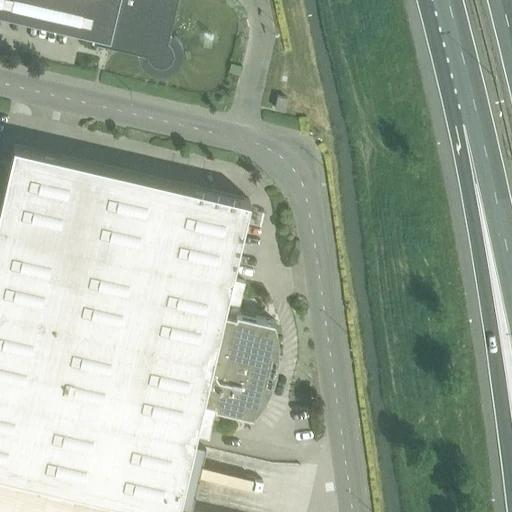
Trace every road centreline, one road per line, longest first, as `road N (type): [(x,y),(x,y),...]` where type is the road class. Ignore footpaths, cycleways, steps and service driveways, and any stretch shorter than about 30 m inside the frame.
road 1 (unclassified): [(356,511),(308,201),(294,168),(259,144),(0,85)]
road 2 (motorway): [(476,117),(479,233),(511,511)]
road 3 (motorway): [(476,117),(511,275)]
road 4 (unknown): [(231,138),(254,56),(257,0)]
road 5 (motorway): [(446,0),(476,117)]
